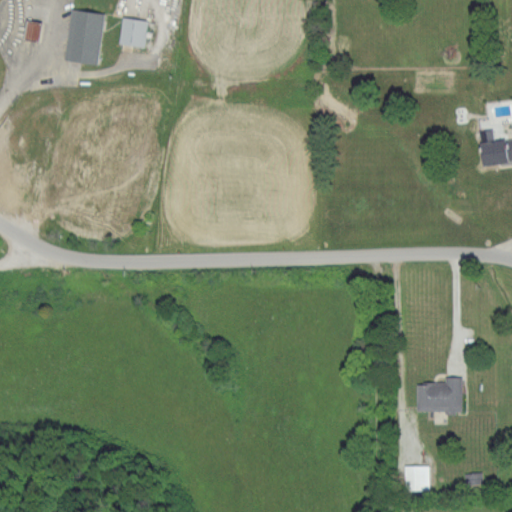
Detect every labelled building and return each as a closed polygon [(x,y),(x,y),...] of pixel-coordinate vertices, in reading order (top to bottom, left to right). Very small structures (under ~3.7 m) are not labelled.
[(106,12),(72,7),(64,58),(99,63),(106,12)] [(120,43),(145,46),(148,18),(122,16),(120,43)] [(92,184),(134,193),(153,102),(110,94),(92,184)] [(511,138),(482,141),(483,162),(511,160),(511,138)] [(464,411),(463,376),(444,376),(444,382),(416,382),(417,411),(464,411)] [(432,464),(408,465),(408,489),(432,489),(432,464)]
